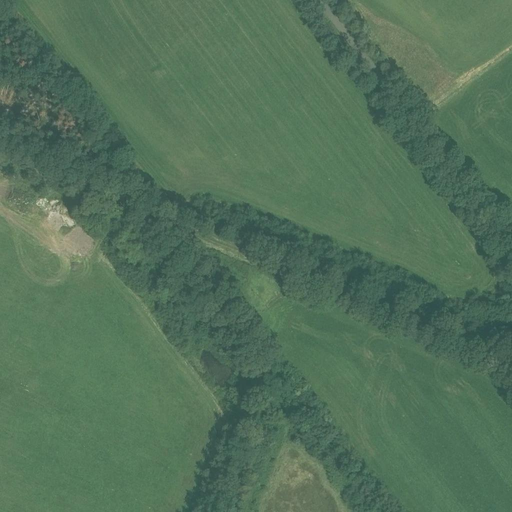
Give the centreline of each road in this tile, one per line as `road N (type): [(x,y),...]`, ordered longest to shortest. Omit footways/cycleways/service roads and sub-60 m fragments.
road 1 (track): [(511,364),(0,154)]
road 2 (unclassified): [(511,250),(322,0)]
